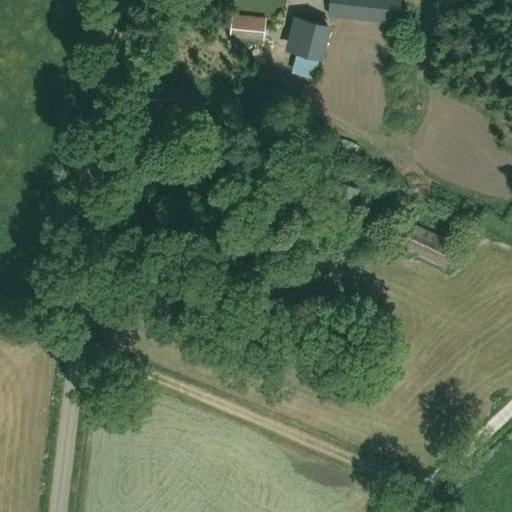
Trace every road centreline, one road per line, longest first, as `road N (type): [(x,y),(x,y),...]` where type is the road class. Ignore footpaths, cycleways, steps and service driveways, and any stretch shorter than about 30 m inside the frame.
road 1 (unclassified): [(56,511),(117,0)]
road 2 (track): [(78,344),(425,487)]
